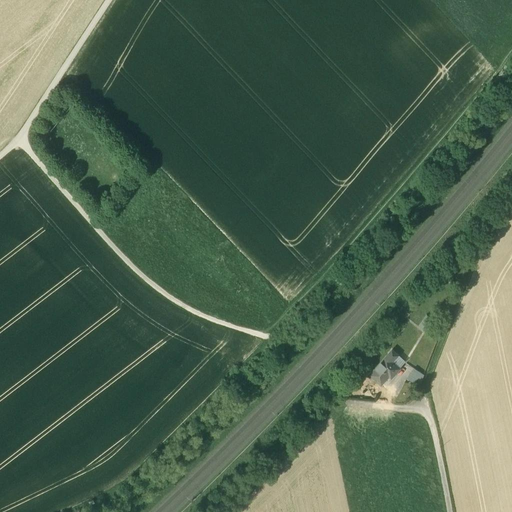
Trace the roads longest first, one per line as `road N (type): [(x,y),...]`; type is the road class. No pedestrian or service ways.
road 1 (track): [(18,142),(168,296),(267,341)]
road 2 (track): [(416,409),(477,255),(511,210)]
road 3 (track): [(348,403),(424,412),(450,511)]
road 4 (track): [(109,0),(18,142)]
